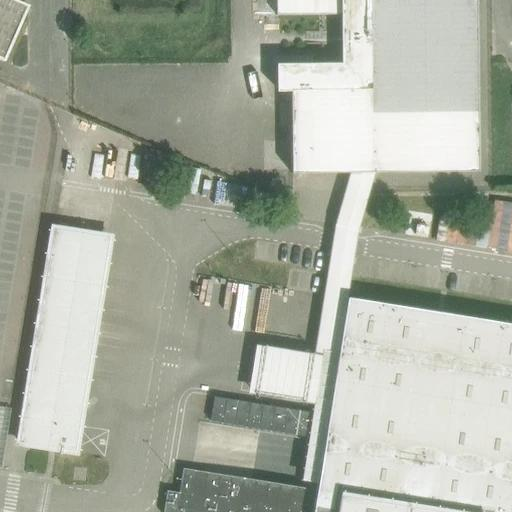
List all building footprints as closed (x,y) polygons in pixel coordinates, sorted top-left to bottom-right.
[(27,6),(11,0),(0,0),(0,60),(5,63),(5,62),(3,61),(27,6)] [(276,0),(277,15),(341,15),(342,64),(280,64),(281,92),(291,92),(292,174),(478,172),(476,0),(276,0)] [(264,139),(265,170),(290,170),(289,139),(264,139)] [(511,202),(494,199),(489,228),(479,226),(475,247),(511,252),(511,202)] [(115,234),(51,223),(16,446),(80,456),(115,234)] [(510,511),(511,500),(511,323),(348,297),(330,407),(326,432),(309,429),(312,413),(214,397),(210,422),(308,437),(307,439),(324,441),(317,490),(183,469),(179,493),(167,491),(163,511),(510,511)]
